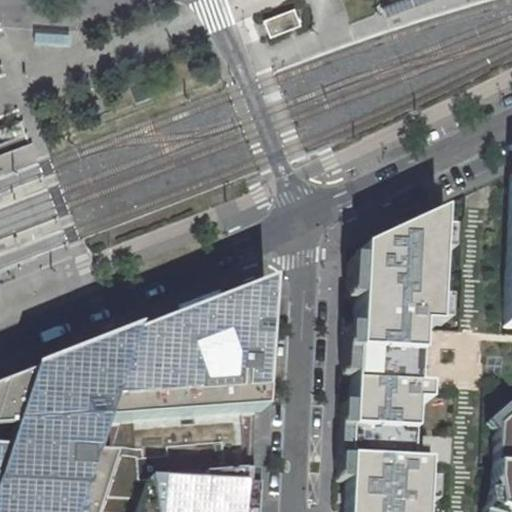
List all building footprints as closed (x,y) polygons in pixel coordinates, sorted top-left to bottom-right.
[(268,37),(299,25),(293,9),(262,21),(268,37)] [(511,168),(504,172),(495,337),(511,337),(511,168)] [(428,511),(444,216),(352,255),(342,511),(428,511)] [(2,452),(0,451),(0,511),(133,511),(155,449),(256,444),(258,414),(266,286),(0,386),(0,440),(5,442),(2,452)] [(511,511),(511,413),(507,408),(488,425),(498,435),(495,485),(486,511),(511,511)] [(249,511),(254,454),(161,458),(143,511),(249,511)]
